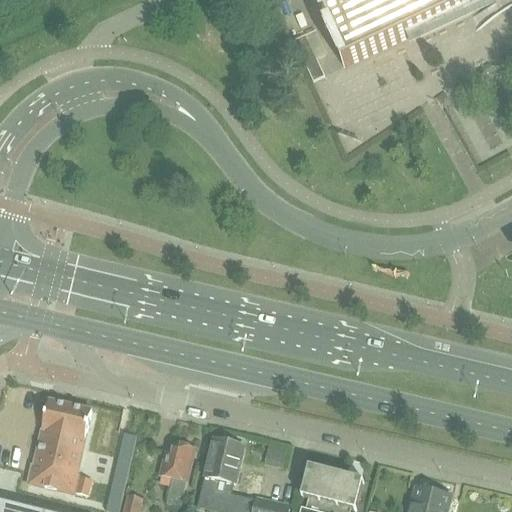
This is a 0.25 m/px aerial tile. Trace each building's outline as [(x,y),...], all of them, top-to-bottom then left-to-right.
[(311,0),(344,69),(491,0),(494,0),(497,4),(504,1),(505,0),(311,0)] [(302,60),(313,84),(323,79),(312,56),(302,60)] [(29,486),(73,497),(77,478),(76,478),(82,452),(91,454),(94,458),(101,460),(106,457),(108,449),(105,444),(98,442),(93,445),(84,443),(84,441),(85,441),(91,413),(49,403),(43,431),(34,468),(33,468),(29,486)] [(205,478),(198,509),(208,511),(253,511),(256,502),(231,496),(233,485),(236,486),(245,450),(214,442),(205,478)] [(162,476),(173,479),(167,506),(182,510),(195,452),(181,448),(174,452),(173,458),(166,457),(162,476)] [(359,511),(366,487),(308,472),(302,498),(309,500),(306,511),(302,511),(301,511),(359,511)] [(77,494),(90,497),(93,482),(80,479),(77,494)] [(449,511),(452,498),(416,490),(410,511),(449,511)] [(124,511),(140,511),(143,501),(127,498),(124,511)] [(290,511),(292,507),(256,499),(256,502),(253,511),(290,511)]
